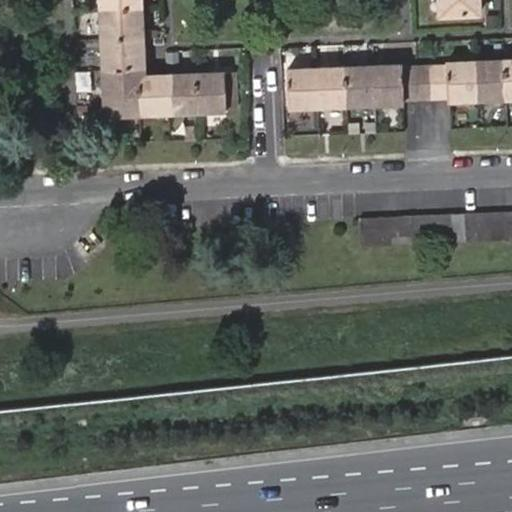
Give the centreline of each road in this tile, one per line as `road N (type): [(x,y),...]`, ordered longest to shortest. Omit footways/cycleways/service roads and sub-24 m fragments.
road 1 (residential): [(511,164),(76,182),(15,216)]
road 2 (motorway): [(511,480),(150,511)]
